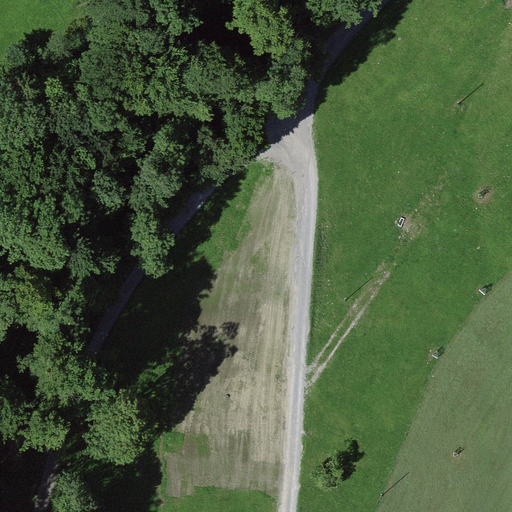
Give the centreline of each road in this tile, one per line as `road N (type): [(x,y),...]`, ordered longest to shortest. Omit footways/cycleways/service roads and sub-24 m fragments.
road 1 (track): [(289,511),(308,181),(297,142),(275,113),(142,267),(101,333),(40,511)]
road 2 (track): [(275,113),(381,0)]
